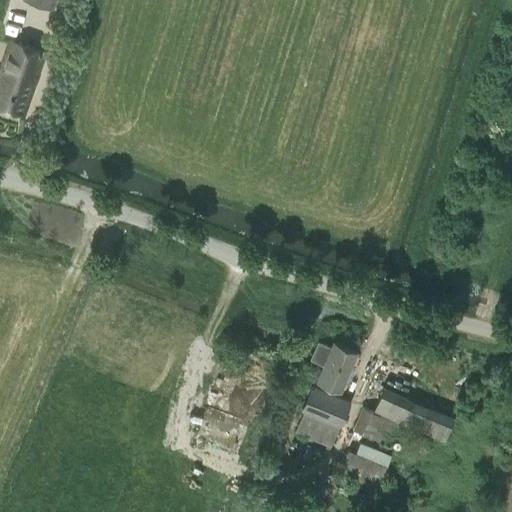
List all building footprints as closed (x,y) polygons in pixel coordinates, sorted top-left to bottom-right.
[(0,104),(24,112),(45,50),(11,38),(0,70),(0,104)] [(340,389),(357,351),(333,341),(331,345),(318,340),(311,357),(323,363),(317,379),(340,389)] [(300,407),(303,409),(339,423),(349,400),(311,384),(309,387),(305,385),(303,390),(307,392),(300,407)] [(444,436),(452,418),(384,389),(376,406),(444,436)] [(400,421),(363,406),(353,428),(390,444),(400,421)] [(330,445),(339,423),(303,409),(294,430),(330,445)] [(360,441),(356,451),(387,463),(390,454),(360,441)] [(376,488),(387,463),(356,451),(349,448),(338,473),(376,488)]
